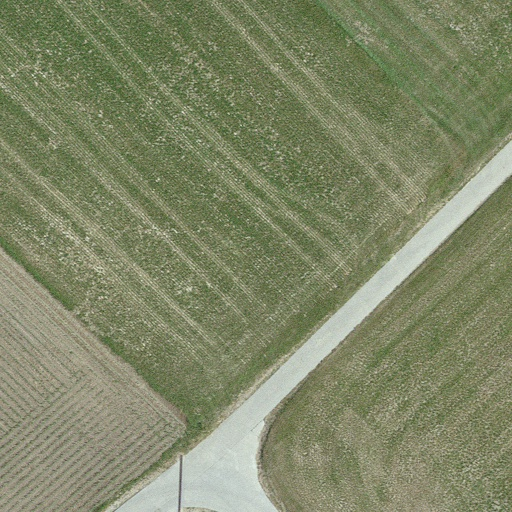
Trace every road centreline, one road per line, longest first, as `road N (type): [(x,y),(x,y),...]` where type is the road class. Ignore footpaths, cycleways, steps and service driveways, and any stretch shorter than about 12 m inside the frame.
road 1 (track): [(210,463),(511,161)]
road 2 (unclassified): [(262,511),(210,463),(149,511)]
